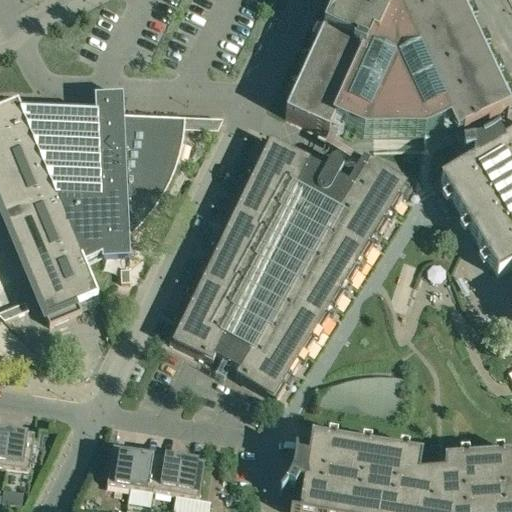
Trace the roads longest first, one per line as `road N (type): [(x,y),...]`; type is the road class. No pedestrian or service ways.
road 1 (residential): [(95,416),(254,94)]
road 2 (residential): [(84,0),(19,40),(41,86),(254,94)]
road 3 (residential): [(264,444),(95,416)]
